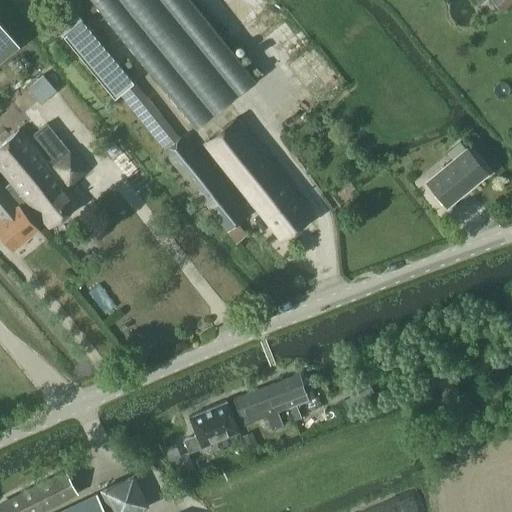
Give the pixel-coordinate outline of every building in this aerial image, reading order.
[(255,79),(191,0),(92,0),(100,9),(99,9),(196,127),(255,79)] [(511,0),(493,0),(496,3),(502,10),(511,0)] [(0,16),(0,61),(22,43),(0,16)] [(114,98),(134,81),(88,24),(68,40),(114,98)] [(166,149),(164,151),(227,231),(238,223),(248,215),(184,135),(180,139),(139,87),(125,98),(166,149)] [(205,142),(265,219),(281,240),(313,215),(236,117),(205,142)] [(0,146),(0,166),(12,182),(26,199),(48,227),(79,202),(67,187),(86,171),(47,123),(34,133),(58,163),(51,168),(20,130),(0,146)] [(114,141),(104,149),(113,159),(122,152),(114,141)] [(447,203),(486,171),(466,148),(447,165),(427,181),(446,204),(447,203)] [(26,199),(12,182),(5,188),(0,181),(0,216),(2,219),(0,220),(0,233),(12,248),(36,228),(18,206),(26,199)] [(238,223),(227,231),(237,243),(238,242),(239,241),(247,235),(238,223)] [(300,373),(281,381),(291,406),(295,417),(301,415),(297,404),(314,398),(309,385),(305,386),(300,373)] [(291,406),(281,381),(234,398),(244,424),(267,415),(272,429),(283,425),(278,411),(291,406)] [(346,400),(351,411),(384,394),(379,383),(346,400)] [(183,438),(188,452),(202,447),(200,444),(239,428),(228,399),(189,414),(197,433),(183,438)] [(243,435),(250,450),(258,447),(250,431),(243,435)] [(175,470),(185,466),(176,445),(166,449),(175,470)] [(66,470),(0,502),(0,506),(2,511),(31,511),(75,490),(66,470)] [(100,489),(110,511),(139,511),(150,507),(135,474),(100,489)] [(108,511),(98,491),(55,511),(108,511)]
